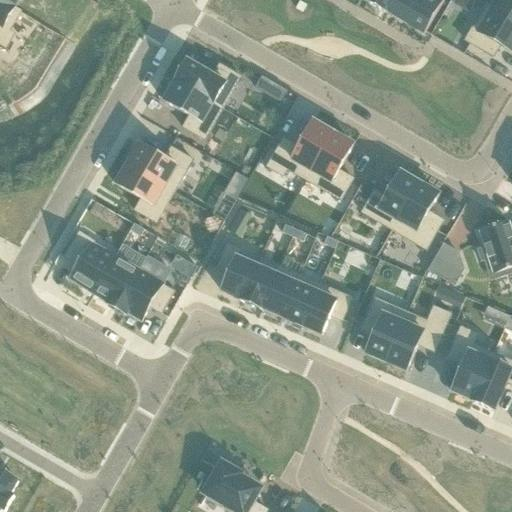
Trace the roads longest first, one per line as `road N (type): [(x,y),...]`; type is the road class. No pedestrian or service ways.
road 1 (residential): [(511,117),(474,179),(173,3)]
road 2 (residential): [(8,294),(173,3)]
road 3 (residential): [(342,382),(197,320),(163,381)]
road 4 (residential): [(511,455),(342,382)]
road 5 (residential): [(163,381),(8,294)]
road 6 (residential): [(342,382),(307,480),(361,511)]
road 7 (residential): [(163,381),(96,494)]
